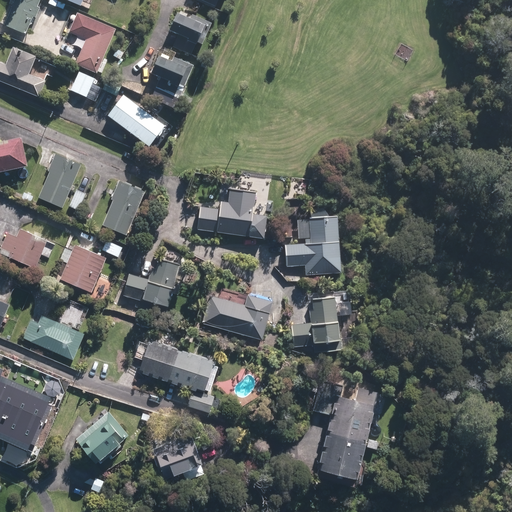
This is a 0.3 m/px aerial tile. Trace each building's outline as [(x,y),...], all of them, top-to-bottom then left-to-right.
[(38,0),(37,0),(14,0),(4,25),(23,34),(38,0)] [(112,31),(77,15),(69,33),(86,41),(75,65),(93,74),(112,31)] [(188,22),(177,17),(170,34),(202,47),(211,25),(190,17),(188,22)] [(0,67),(0,82),(33,97),(39,83),(23,76),(30,59),(11,51),(4,69),(0,67)] [(167,63),(156,58),(149,75),(181,88),(189,66),(169,58),(167,63)] [(90,80),(78,75),(71,91),(83,97),(90,80)] [(159,129),(121,99),(107,116),(145,147),(159,129)] [(0,172),(22,168),(16,141),(0,144),(0,172)] [(77,166),(54,156),(36,198),(59,208),(77,166)] [(142,194),(118,183),(110,201),(113,202),(102,227),(123,236),(142,194)] [(219,210),(200,207),(197,230),(259,239),(262,218),(249,216),(252,194),(228,191),(226,205),(220,204),(219,210)] [(86,197),(76,192),(69,208),(79,212),(86,197)] [(339,272),(334,217),(308,219),(310,245),(285,247),(287,266),(304,265),(305,275),(339,272)] [(43,239),(19,229),(7,256),(31,266),(43,239)] [(128,250),(105,241),(101,252),(114,257),(113,260),(123,264),(128,250)] [(99,256),(77,246),(62,283),(84,292),(99,256)] [(147,279),(130,274),(123,297),(141,303),(139,310),(164,317),(179,266),(158,260),(155,270),(151,269),(147,279)] [(260,340),(270,304),(246,297),(244,305),(210,295),(202,323),(260,340)] [(336,350),(331,296),(312,298),(314,323),(292,325),(294,344),(314,343),(315,352),(336,350)] [(79,335),(33,316),(24,338),(69,357),(79,335)] [(212,363),(149,344),(140,373),(203,392),(212,363)] [(0,437),(27,449),(51,394),(2,373),(4,367),(0,365),(0,437)] [(211,398),(192,392),(188,407),(207,413),(211,398)] [(367,409),(336,401),(316,471),(347,480),(367,409)] [(151,414),(141,410),(137,422),(147,426),(151,414)] [(126,435),(108,413),(76,440),(94,462),(126,435)] [(378,440),(368,437),(364,450),(374,453),(378,440)] [(189,440),(152,452),(162,480),(199,467),(189,440)]
